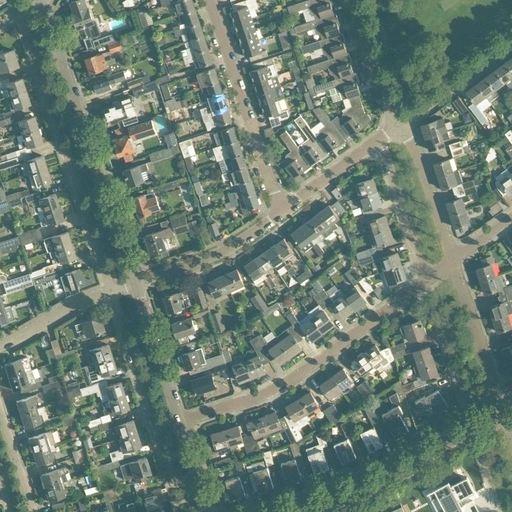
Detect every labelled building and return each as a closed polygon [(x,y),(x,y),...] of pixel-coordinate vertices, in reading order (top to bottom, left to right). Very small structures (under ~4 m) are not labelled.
[(77,0),(71,2),(71,3),(75,13),(74,13),(76,19),(74,20),(77,29),(79,28),(83,38),(87,51),(115,40),(113,34),(93,41),(91,38),(101,34),(95,20),(93,21),(87,4),(85,0),(77,0)] [(192,0),(180,0),(172,3),(176,15),(178,15),(195,9),(192,0)] [(234,10),(230,11),(234,23),(251,17),(249,11),(255,9),(258,8),(254,0),(245,0),(232,5),(234,10)] [(331,0),(308,0),(288,7),(290,14),(308,8),(310,13),(311,15),(313,15),(314,15),(315,19),(294,26),(294,27),(336,13),(335,13),(334,13),(330,3),(332,3),(331,0)] [(147,3),(136,8),(138,14),(144,12),(149,10),(147,3)] [(195,9),(178,15),(183,28),(186,27),(199,22),(195,9)] [(144,12),(138,14),(143,27),(148,25),(144,12)] [(336,13),(294,27),(289,28),(291,34),(296,32),(296,34),(315,28),(317,33),(318,35),(319,35),(321,35),(322,39),(301,46),(301,47),(342,33),(340,33),(337,23),(339,22),(336,13)] [(251,17),(234,23),(238,34),(255,29),(251,17)] [(199,22),(186,27),(188,32),(185,32),(188,41),(187,41),(204,36),(199,22)] [(255,29),(238,34),(242,45),(259,40),(255,29)] [(281,33),(278,33),(281,40),(282,40),(288,38),(286,31),(281,33)] [(342,33),(301,47),(303,54),(322,48),(323,53),(324,54),(326,55),(327,55),(329,59),(307,66),(307,67),(349,53),(347,53),(344,43),(345,42),(342,33)] [(159,45),(165,43),(162,35),(156,37),(159,45)] [(183,57),(191,54),(199,52),(208,48),(204,36),(187,41),(189,47),(187,48),(189,55),(183,57)] [(259,40),(242,45),(245,57),(249,56),(251,61),(267,56),(266,50),(262,51),(259,40)] [(111,52),(122,48),(119,41),(108,45),(111,52)] [(191,54),(183,57),(185,64),(194,61),(196,67),(212,62),(208,48),(199,52),(191,54)] [(0,52),(0,71),(17,66),(14,59),(15,58),(12,50),(7,52),(7,51),(0,52)] [(98,54),(94,55),(85,58),(90,74),(100,70),(103,69),(103,68),(105,67),(108,73),(121,68),(125,66),(123,59),(119,61),(107,65),(103,53),(98,55),(98,54)] [(349,53),(307,67),(310,74),(328,67),(330,73),(331,74),(332,75),(334,75),(335,79),(314,86),(314,87),(355,73),(353,73),(350,63),(352,62),(349,53)] [(272,58),(252,64),(253,70),(250,71),(254,83),(277,75),(272,58)] [(511,72),(505,63),(495,70),(504,82),(510,89),(511,87),(511,72)] [(175,65),(167,67),(170,75),(178,73),(175,65)] [(214,68),(196,74),(201,87),(219,81),(214,68)] [(293,70),(295,76),(297,81),(302,79),(298,68),(293,70)] [(108,78),(94,83),(97,93),(107,90),(110,88),(109,84),(126,78),(126,77),(130,76),(128,70),(124,71),(117,73),(107,76),(108,78)] [(495,70),(486,77),(495,89),(504,82),(495,70)] [(355,73),(314,87),(316,94),(335,87),(337,93),(338,94),(339,95),(340,95),(342,99),(360,93),(357,83),(358,82),(355,73)] [(170,80),(168,74),(156,78),(157,80),(158,84),(170,80)] [(277,75),(254,83),(258,94),(275,88),(281,86),(277,75)] [(144,84),(141,77),(127,82),(130,89),(144,84)] [(486,77),(476,84),(489,102),(499,94),(495,89),(486,77)] [(8,78),(0,80),(0,90),(2,98),(9,96),(10,96),(26,91),(22,78),(12,81),(10,82),(8,78)] [(300,92),(306,90),(302,79),(297,81),(300,92)] [(157,80),(145,84),(148,92),(159,88),(158,84),(157,80)] [(219,81),(201,87),(202,93),(210,91),(212,98),(223,94),(219,81)] [(165,99),(171,97),(167,83),(160,85),(165,99)] [(148,92),(145,84),(132,88),(135,96),(148,92)] [(466,91),(472,99),(475,103),(479,109),(489,102),(476,84),(466,91)] [(275,88),(258,94),(261,105),(278,99),(275,88)] [(0,114),(0,120),(16,115),(14,109),(30,104),(26,91),(10,96),(12,103),(9,104),(11,111),(0,114)] [(308,91),(302,93),(306,103),(311,102),(310,98),(308,91)] [(320,107),(345,141),(346,141),(338,131),(344,126),(350,135),(359,128),(361,130),(369,124),(370,122),(370,121),(370,120),(370,118),(370,117),(369,116),(369,115),(367,115),(366,114),(365,114),(359,94),(360,94),(360,93),(342,99),(342,100),(349,98),(351,106),(343,112),(343,114),(342,115),(343,117),(339,119),(337,116),(331,121),(320,107)] [(195,119),(202,116),(227,107),(223,94),(212,98),(214,104),(200,109),(192,111),(195,119)] [(106,113),(104,114),(108,124),(118,121),(117,119),(121,118),(124,126),(138,121),(133,105),(134,105),(131,97),(114,103),(115,105),(105,109),(106,113)] [(467,109),(459,97),(452,102),(461,114),(467,109)] [(176,101),(175,98),(164,102),(167,113),(176,110),(178,109),(178,108),(182,107),(179,100),(176,101)] [(278,100),(261,105),(265,117),(268,116),(272,127),(281,124),(280,121),(287,118),(289,117),(287,110),(285,110),(282,111),(278,99),(278,100)] [(227,107),(202,116),(204,122),(210,120),(212,127),(232,121),(227,107)] [(320,107),(313,109),(321,121),(325,126),(320,130),(319,131),(319,133),(319,134),(316,137),(328,153),(329,153),(328,152),(336,145),(337,147),(345,141),(320,107)] [(480,110),(474,114),(481,124),(487,120),(480,110)] [(300,115),(294,120),(308,138),(303,142),(297,146),(299,149),(312,166),(320,159),(328,153),(316,137),(300,115)] [(424,130),(426,137),(447,130),(443,118),(435,120),(434,115),(428,120),(429,122),(421,125),(423,130),(424,130)] [(34,116),(15,122),(17,129),(20,128),(22,134),(38,129),(34,116)] [(130,134),(113,139),(119,156),(124,155),(135,151),(136,150),(133,142),(157,134),(152,119),(128,127),(130,134)] [(474,125),(469,128),(473,135),(478,133),(474,125)] [(175,128),(177,136),(184,133),(182,126),(175,128)] [(213,148),(238,140),(234,126),(216,132),(220,145),(213,148)] [(119,129),(120,135),(129,134),(128,127),(119,129)] [(264,130),(266,137),(270,136),(274,133),(272,127),(264,130)] [(38,129),(22,134),(24,142),(21,142),(23,148),(42,142),(38,129)] [(447,130),(426,137),(429,144),(428,144),(429,150),(444,145),(442,140),(449,138),(447,130)] [(286,131),(280,135),(291,151),(286,154),(286,155),(286,156),(285,156),(285,157),(285,158),(286,159),(282,162),(293,177),(302,170),(304,172),(312,166),(299,149),(297,146),(286,131)] [(190,139),(179,143),(184,158),(190,156),(187,146),(192,144),(190,139)] [(238,140),(213,148),(217,161),(223,159),(242,153),(238,140)] [(460,141),(449,145),(451,150),(462,147),(460,141)] [(178,145),(164,150),(154,153),(150,154),(152,161),(180,151),(178,145)] [(468,145),(451,150),(453,157),(470,151),(468,145)] [(29,147),(0,156),(0,162),(17,156),(31,152),(29,147)] [(489,160),(498,155),(494,150),(485,155),(489,160)] [(221,174),(222,174),(247,166),(242,153),(223,159),(228,172),(221,174)] [(24,161),(19,163),(23,176),(28,174),(31,173),(47,168),(42,155),(24,161)] [(0,162),(0,169),(19,163),(17,156),(0,162)] [(190,156),(184,158),(189,171),(194,169),(190,156)] [(437,169),(439,176),(453,171),(449,159),(434,164),(436,169),(437,169)] [(139,165),(133,167),(124,170),(129,186),(144,180),(141,173),(149,170),(146,163),(139,165)] [(239,183),(251,179),(247,166),(222,174),(224,180),(230,178),(232,185),(239,183)] [(31,173),(28,174),(32,187),(51,181),(47,168),(31,173)] [(458,169),(453,171),(439,176),(441,183),(440,183),(442,189),(456,184),(456,185),(462,183),(463,189),(475,185),(482,183),(480,177),(473,180),(473,179),(463,183),(458,169)] [(495,182),(497,187),(501,193),(506,189),(509,194),(511,191),(511,175),(507,169),(495,177),(497,180),(495,182)] [(338,199),(338,200),(346,210),(351,206),(347,200),(357,197),(360,196),(377,191),(373,178),(356,184),(359,191),(342,196),(338,199)] [(255,192),(251,179),(239,183),(242,190),(234,192),(228,194),(230,200),(236,198),(244,196),(255,192)] [(145,194),(142,195),(133,198),(139,217),(151,213),(151,212),(159,209),(155,197),(154,193),(172,187),(178,185),(177,180),(146,189),(148,194),(145,195),(145,194)] [(199,182),(194,183),(196,193),(202,191),(199,182)] [(449,208),(452,214),(465,210),(463,202),(470,200),(468,194),(477,191),(475,185),(463,189),(465,195),(460,196),(460,198),(447,202),(448,208),(449,208)] [(0,207),(8,205),(8,202),(7,199),(5,199),(1,188),(0,188),(0,207)] [(495,198),(487,204),(491,209),(489,211),(493,216),(502,208),(498,202),(503,198),(495,188),(490,192),(495,198)] [(30,195),(23,197),(25,202),(32,200),(37,213),(43,211),(59,206),(55,194),(45,197),(43,197),(41,191),(30,195)] [(357,197),(347,200),(351,206),(352,208),(361,205),(364,216),(377,212),(375,206),(381,204),(377,191),(360,196),(357,197)] [(245,201),(240,204),(244,216),(250,212),(249,209),(260,205),(255,192),(244,196),(245,201)] [(19,199),(17,193),(6,197),(7,199),(8,202),(19,199)] [(202,205),(208,203),(205,193),(199,195),(202,205)] [(236,198),(230,200),(231,206),(238,204),(236,198)] [(346,210),(338,200),(338,201),(333,204),(341,215),(346,210)] [(0,207),(0,213),(10,211),(8,205),(0,207)] [(329,205),(320,212),(333,230),(337,227),(334,222),(339,218),(329,205)] [(59,206),(43,211),(45,218),(42,219),(44,225),(63,219),(59,206)] [(465,210),(452,214),(454,221),(453,222),(455,227),(469,222),(465,210)] [(320,212),(310,219),(325,238),(334,231),(333,230),(320,212)] [(379,217),(377,212),(364,216),(359,217),(361,224),(365,222),(369,234),(389,228),(385,215),(379,217)] [(184,215),(170,219),(172,227),(187,223),(184,215)] [(310,219),(301,226),(314,244),(317,242),(318,243),(325,238),(310,219)] [(192,235),(200,233),(196,220),(188,222),(192,235)] [(212,236),(213,236),(219,234),(215,223),(209,225),(212,236)] [(291,234),(294,237),(291,239),(297,247),(300,245),(304,251),(311,246),(315,251),(320,247),(318,243),(317,242),(314,244),(301,226),(291,234)] [(39,227),(18,234),(20,240),(41,233),(39,227)] [(170,248),(167,237),(173,235),(171,227),(145,236),(151,254),(170,248)] [(389,228),(369,234),(368,234),(373,247),(393,241),(389,228)] [(42,239),(47,252),(71,244),(67,231),(42,239)] [(41,233),(20,240),(20,242),(22,245),(43,239),(41,233)] [(0,241),(0,248),(20,242),(20,240),(18,234),(17,235),(18,236),(0,241)] [(284,238),(274,245),(283,259),(293,252),(284,238)] [(20,242),(0,248),(2,254),(22,247),(22,245),(20,242)] [(71,244),(47,252),(48,252),(50,257),(55,258),(56,263),(75,257),(71,244)] [(274,245),(264,252),(274,265),(277,270),(284,266),(287,264),(283,259),(274,245)] [(320,247),(315,251),(319,256),(324,252),(321,248),(320,247)] [(341,259),(350,252),(348,250),(345,247),(340,250),(341,252),(337,255),(341,259)] [(357,256),(349,258),(350,261),(358,259),(361,258),(373,254),(371,248),(356,253),(357,256)] [(264,252),(254,259),(264,272),(274,265),(264,252)] [(361,258),(358,259),(360,265),(374,261),(378,273),(385,270),(401,265),(397,253),(375,260),(373,254),(361,258)] [(484,266),(476,269),(478,274),(479,274),(481,280),(495,276),(491,264),(494,264),(491,256),(490,256),(489,253),(485,254),(487,257),(482,259),(484,266)] [(244,265),(250,274),(254,279),(264,272),(254,259),(244,265)] [(61,262),(30,272),(32,278),(63,268),(61,262)] [(287,264),(284,266),(287,271),(292,267),(289,262),(287,264)] [(321,267),(318,263),(313,267),(316,272),(321,267)] [(401,265),(385,270),(386,274),(389,283),(392,293),(396,291),(402,286),(400,280),(405,278),(403,272),(406,271),(404,264),(401,265)] [(292,267),(287,271),(291,276),(296,272),(292,267)] [(63,268),(32,278),(37,292),(41,290),(39,284),(45,282),(46,286),(53,284),(52,279),(58,277),(62,291),(63,291),(63,290),(84,283),(79,269),(65,274),(63,268)] [(237,269),(223,275),(230,291),(244,285),(237,269)] [(308,269),(296,278),(300,283),(312,274),(308,269)] [(359,282),(359,281),(350,269),(345,273),(354,285),(359,282)] [(30,272),(16,277),(18,283),(32,278),(30,272)] [(208,282),(213,291),(216,297),(230,291),(223,275),(208,282)] [(495,276),(481,280),(484,288),(483,288),(485,294),(500,289),(499,287),(504,285),(500,275),(495,276)] [(271,289),(276,286),(269,276),(264,279),(271,289)] [(359,281),(359,282),(368,293),(373,289),(364,277),(359,281)] [(32,278),(18,283),(19,289),(20,289),(34,284),(32,278)] [(294,284),(288,288),(292,293),(298,289),(294,284)] [(193,288),(199,308),(207,306),(201,286),(193,288)] [(308,312),(312,319),(313,319),(323,332),(334,324),(322,309),(328,305),(318,293),(314,287),(308,292),(312,297),(313,296),(319,304),(308,312)] [(355,287),(344,295),(354,309),(365,301),(355,287)] [(323,289),(318,293),(328,305),(333,301),(334,303),(344,317),(354,309),(344,295),(339,288),(329,296),(323,289)] [(179,300),(184,299),(182,291),(164,297),(169,312),(175,310),(176,312),(177,313),(181,312),(182,311),(181,308),(179,300)] [(500,303),(489,307),(491,312),(492,312),(494,319),(508,314),(511,312),(511,307),(511,305),(506,307),(504,302),(509,300),(511,298),(511,291),(506,293),(497,296),(500,303)] [(251,298),(261,312),(268,308),(268,307),(258,293),(251,298)] [(38,295),(32,297),(37,314),(43,312),(38,295)] [(268,308),(261,312),(264,316),(280,306),(277,302),(268,307),(268,308)] [(207,306),(199,308),(192,311),(194,317),(209,312),(207,306)] [(4,308),(0,309),(0,323),(12,320),(8,307),(4,308)] [(218,332),(225,329),(219,312),(212,315),(218,332)] [(293,324),(296,329),(301,325),(292,312),(287,316),(293,324)] [(508,314),(494,319),(496,326),(495,326),(497,332),(511,327),(508,314)] [(74,325),(76,332),(85,329),(87,335),(96,333),(96,334),(99,333),(99,332),(104,330),(99,317),(74,325)] [(181,321),(181,320),(180,320),(180,321),(172,324),(177,337),(180,344),(189,341),(186,334),(196,331),(194,325),(191,317),(181,321)] [(302,326),(306,332),(312,340),(323,332),(313,319),(312,319),(302,326)] [(400,326),(402,334),(406,332),(409,340),(425,335),(422,325),(423,325),(422,323),(421,323),(420,320),(400,326)] [(282,332),(276,336),(290,356),(302,348),(298,342),(303,339),(296,329),(293,324),(282,332)] [(261,334),(256,337),(263,351),(269,348),(280,363),(290,356),(276,336),(276,335),(266,342),(261,334)] [(511,344),(503,348),(507,362),(511,360),(511,334),(511,344)] [(258,356),(246,361),(252,377),(265,372),(262,365),(269,361),(263,351),(256,337),(250,340),(258,354),(258,356)] [(50,341),(52,349),(54,355),(62,353),(57,339),(50,341)] [(389,347),(391,353),(404,348),(406,348),(404,342),(389,347)] [(112,358),(108,344),(89,350),(91,357),(93,364),(96,363),(112,358)] [(375,345),(364,353),(376,370),(382,365),(382,367),(393,359),(393,358),(391,353),(389,347),(384,349),(384,350),(381,353),(375,345)] [(433,360),(429,347),(409,353),(411,360),(414,366),(433,360)] [(205,359),(201,348),(196,350),(182,354),(187,369),(193,367),(194,372),(225,363),(222,354),(205,359)] [(404,348),(391,353),(393,358),(406,354),(404,348)] [(56,361),(54,355),(52,349),(46,350),(51,363),(56,361)] [(62,353),(54,355),(56,361),(75,355),(73,349),(62,353)] [(226,365),(233,364),(228,349),(222,350),(226,365)] [(352,361),(358,369),(365,378),(371,373),(368,370),(373,366),(375,370),(376,370),(364,353),(352,361)] [(4,364),(8,377),(19,373),(30,370),(26,357),(4,364)] [(116,370),(112,358),(96,363),(98,369),(88,372),(91,382),(103,378),(102,375),(116,370)] [(414,381),(402,385),(404,391),(415,387),(427,383),(425,377),(438,373),(433,360),(414,366),(416,373),(418,380),(414,381)] [(233,366),(236,372),(240,382),(252,377),(246,361),(233,366)] [(206,376),(200,378),(191,381),(196,396),(203,394),(202,391),(216,387),(213,379),(209,380),(207,377),(222,372),(225,380),(230,378),(228,371),(226,364),(205,371),(206,376)] [(343,368),(332,376),(344,393),(350,388),(347,385),(352,381),(343,368)] [(33,376),(32,376),(30,370),(19,373),(8,377),(12,390),(32,384),(32,383),(35,382),(33,376)] [(48,379),(50,384),(62,380),(61,374),(48,379)] [(320,385),(326,393),(332,401),(339,397),(336,393),(341,390),(344,393),(332,376),(320,385)] [(62,380),(50,384),(42,387),(44,393),(65,386),(62,380)] [(67,393),(68,398),(81,394),(81,396),(96,391),(97,396),(103,394),(103,395),(106,394),(108,400),(114,398),(124,395),(120,382),(108,386),(106,380),(80,389),(67,393)] [(366,380),(361,383),(371,397),(376,394),(366,380)] [(394,407),(382,414),(395,438),(408,430),(400,415),(403,413),(399,405),(401,404),(400,401),(406,399),(404,391),(400,380),(394,383),(397,392),(388,397),(394,407)] [(65,387),(67,393),(80,389),(78,383),(65,387)] [(371,397),(361,383),(357,386),(366,399),(371,397)] [(415,387),(404,391),(406,399),(410,398),(419,395),(429,390),(427,383),(415,387)] [(425,395),(415,401),(422,413),(432,407),(436,414),(448,406),(438,389),(426,397),(425,395)] [(310,392),(298,399),(309,417),(316,413),(313,409),(319,406),(310,392)] [(16,401),(20,414),(36,408),(34,402),(37,401),(35,395),(16,401)] [(87,421),(89,428),(99,425),(102,424),(109,422),(115,420),(115,419),(113,413),(128,408),(124,395),(114,398),(108,400),(105,401),(107,408),(102,409),(104,415),(100,416),(100,417),(87,421)] [(290,413),(285,416),(292,430),(297,427),(310,420),(309,417),(298,399),(286,406),(290,413)] [(366,412),(367,412),(373,424),(379,421),(373,409),(372,409),(368,402),(362,405),(366,412)] [(333,404),(328,407),(335,418),(341,415),(333,404)] [(36,408),(20,414),(24,427),(44,421),(48,420),(44,406),(36,409),(36,408)] [(335,418),(328,407),(323,411),(330,421),(335,418)] [(72,411),(60,415),(49,418),(51,424),(62,421),(74,417),(72,411)] [(276,411),(263,416),(270,436),(285,430),(286,433),(292,430),(285,416),(278,418),(276,411)] [(263,416),(249,422),(253,431),(257,441),(264,438),(270,436),(263,416)] [(74,417),(62,421),(64,426),(76,423),(74,417)] [(115,419),(115,420),(109,422),(102,424),(99,425),(101,430),(101,431),(111,428),(115,440),(118,439),(137,433),(132,420),(120,424),(118,418),(115,419)] [(346,437),(353,434),(348,421),(341,424),(346,437)] [(99,425),(89,428),(91,433),(101,430),(99,425)] [(238,425),(225,430),(228,440),(232,450),(238,447),(237,443),(243,441),(238,425)] [(361,433),(365,442),(369,451),(383,444),(381,441),(382,441),(381,439),(380,439),(374,426),(361,433)] [(297,427),(292,430),(297,441),(302,438),(297,427)] [(228,440),(225,430),(211,434),(218,454),(225,451),(224,447),(230,446),(231,450),(232,450),(228,440)] [(286,433),(292,444),(297,441),(292,430),(286,433)] [(28,438),(32,451),(48,445),(53,444),(54,443),(50,431),(28,438)] [(308,455),(312,464),(315,473),(323,471),(323,472),(325,471),(325,470),(329,468),(326,459),(323,450),(322,447),(328,445),(323,432),(323,433),(317,435),(317,436),(319,444),(306,449),(308,455)] [(92,468),(92,469),(118,460),(131,456),(129,450),(141,446),(137,433),(118,439),(119,444),(117,450),(108,452),(111,461),(96,466),(92,468)] [(334,445),(338,454),(342,463),(356,457),(348,439),(334,445)] [(297,441),(292,444),(291,444),(295,457),(301,455),(297,441)] [(258,443),(252,445),(255,456),(262,453),(258,443)] [(48,445),(32,451),(36,464),(56,457),(54,451),(51,452),(48,445)] [(255,456),(252,445),(245,447),(249,458),(255,456)] [(72,452),(74,457),(86,453),(85,451),(84,448),(72,452)] [(267,466),(274,464),(270,450),(263,453),(267,466)] [(86,453),(74,457),(76,463),(88,459),(87,457),(86,453)] [(234,456),(214,462),(216,468),(235,462),(234,456)] [(120,466),(122,472),(124,480),(134,477),(135,482),(132,483),(145,479),(144,474),(149,472),(145,458),(120,466)] [(281,464),(284,473),(287,482),(301,478),(300,475),(301,475),(301,473),(300,473),(296,459),(281,464)] [(118,460),(92,469),(94,474),(120,466),(118,460)] [(236,462),(235,463),(239,474),(246,472),(242,460),(236,462)] [(251,464),(256,481),(259,491),(273,487),(267,468),(265,468),(263,461),(251,464)] [(40,475),(44,487),(67,480),(62,468),(40,475)] [(239,476),(225,480),(231,499),(239,497),(239,498),(241,497),(241,496),(245,495),(239,476)] [(428,493),(432,502),(433,503),(439,500),(445,511),(464,511),(458,501),(475,492),(467,478),(450,486),(448,482),(428,493)] [(67,480),(44,487),(46,493),(43,494),(45,501),(68,494),(68,493),(71,492),(67,480)] [(86,495),(99,491),(97,486),(85,489),(86,495)] [(113,488),(108,490),(111,501),(116,500),(113,488)] [(142,498),(138,499),(141,510),(146,509),(146,511),(162,511),(159,500),(163,499),(161,493),(160,489),(160,488),(149,492),(150,494),(142,497),(142,498)] [(108,490),(102,492),(105,503),(111,501),(108,490)] [(82,496),(76,498),(80,511),(86,509),(82,496)] [(117,504),(119,510),(119,511),(135,511),(132,500),(117,504)] [(66,507),(64,501),(51,506),(53,511),(66,507)]
